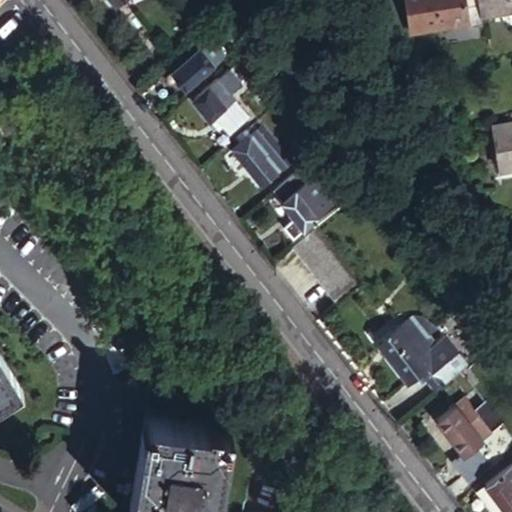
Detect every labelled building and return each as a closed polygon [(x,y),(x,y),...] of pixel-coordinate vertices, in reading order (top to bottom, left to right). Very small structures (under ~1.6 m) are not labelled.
[(484,22),(482,13),(480,0),(406,0),(411,29),(468,21),(469,25),(484,22)] [(511,0),(480,0),(482,13),(511,8),(511,0)] [(187,84),(226,53),(212,36),(173,66),(187,84)] [(231,67),(219,76),(231,91),(243,81),(231,67)] [(205,83),(212,78),(209,73),(201,79),(205,83)] [(219,76),(196,96),(221,126),(226,123),(237,115),(243,123),(251,116),(231,91),(219,76)] [(237,115),(226,123),(232,131),(243,123),(237,115)] [(261,118),(241,134),(245,140),(237,147),(264,183),(293,160),(261,118)] [(511,119),(493,122),(500,166),(511,164),(511,119)] [(311,158),(274,188),(296,216),(286,224),(294,235),(335,200),(314,174),(320,168),(311,158)] [(325,239),(316,227),(293,245),(303,257),(325,239)] [(303,257),(312,268),(334,251),(325,239),(303,257)] [(312,268),(330,291),(352,274),(334,251),(312,268)] [(352,274),(330,291),(339,302),(361,284),(352,274)] [(459,304),(465,299),(450,281),(444,286),(459,304)] [(414,344),(428,333),(439,326),(424,313),(415,313),(379,340),(409,379),(422,369),(428,364),(414,344)] [(452,365),(435,342),(428,333),(414,344),(428,364),(438,377),(452,365)] [(443,335),(435,342),(452,365),(461,359),(443,335)] [(0,349),(0,416),(30,398),(0,349)] [(464,364),(461,359),(452,365),(438,377),(428,364),(422,369),(436,387),(464,364)] [(465,451),(476,442),(492,429),(465,396),(438,417),(465,451)] [(151,420),(140,488),(136,511),(225,511),(238,434),(151,420)] [(493,464),(476,442),(465,451),(453,461),(469,483),(493,464)] [(511,511),(511,462),(479,486),(497,511),(511,511)] [(396,511),(389,503),(380,511),(396,511)]
